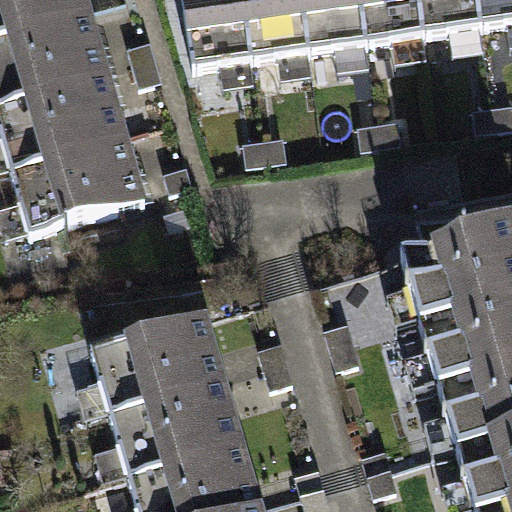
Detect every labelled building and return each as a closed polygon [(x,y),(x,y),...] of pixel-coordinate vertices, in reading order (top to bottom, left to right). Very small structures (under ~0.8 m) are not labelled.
[(84,0),(0,0),(0,45),(90,20),(84,0)] [(182,0),(193,77),(253,68),(242,0),(182,0)] [(242,0),(253,68),(310,60),(301,0),(242,0)] [(301,0),(310,60),(367,52),(359,0),(301,0)] [(359,0),(367,52),(424,43),(418,0),(359,0)] [(418,0),(424,43),(482,35),(476,0),(418,0)] [(511,0),(476,0),(482,35),(511,30),(511,0)] [(0,114),(109,83),(90,20),(0,45),(0,114)] [(151,50),(130,57),(135,76),(157,69),(151,50)] [(157,69),(135,76),(141,94),(163,88),(157,69)] [(127,147),(109,83),(0,114),(0,139),(11,180),(127,147)] [(511,113),(494,116),(496,139),(511,136),(511,113)] [(474,118),(477,141),(496,139),(494,116),(474,118)] [(399,129),(379,132),(382,154),(402,151),(399,129)] [(359,135),(362,157),(382,154),(379,132),(359,135)] [(146,211),(127,147),(11,180),(31,245),(146,211)] [(264,149),(267,171),(287,169),(284,147),(264,149)] [(264,149),(245,151),(247,173),(267,171),(264,149)] [(165,182),(171,201),(193,194),(187,175),(165,182)] [(511,511),(511,235),(402,267),(473,511),(511,511)] [(206,324),(92,357),(111,422),(225,389),(206,324)] [(360,371),(348,332),(327,339),(338,377),(360,371)] [(282,350),(259,357),(266,377),(288,370),(282,350)] [(295,389),(288,370),(266,377),(272,396),(295,389)] [(244,452),(225,389),(111,422),(129,485),(244,452)] [(260,511),(244,452),(129,485),(137,511),(260,511)] [(397,498),(385,459),(364,466),(376,504),(397,498)] [(303,504),(325,497),(320,478),(298,484),(303,504)] [(303,504),(305,511),(329,511),(325,497),(303,504)]
